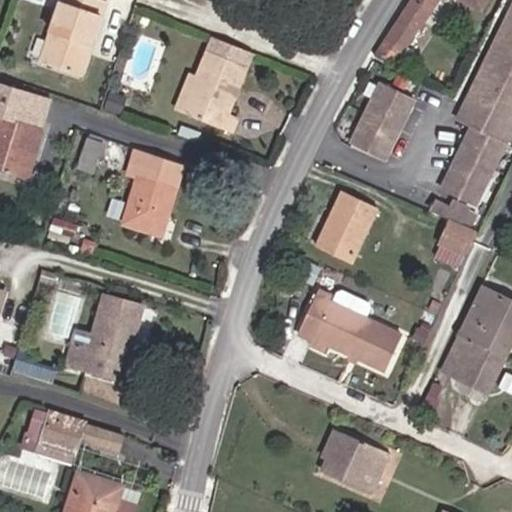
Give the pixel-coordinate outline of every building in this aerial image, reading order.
[(72,0),(48,63),(58,68),(81,74),(108,2),(100,0),(72,0)] [(414,0),(377,58),(384,63),(388,59),(390,57),(396,60),(413,32),(416,33),(436,0),(439,0),(444,2),(444,0),(455,0),(478,11),(483,0),(414,0)] [(472,127),(443,189),(473,203),(511,119),(511,2),(457,120),(472,127)] [(236,109),(257,51),(219,37),(191,109),(239,127),(245,112),(236,109)] [(383,85),(351,146),(382,163),(414,102),(383,85)] [(0,167),(17,174),(36,126),(4,114),(10,96),(0,93),(0,167)] [(43,129),(36,126),(17,174),(25,177),(43,129)] [(188,160),(151,150),(128,224),(163,233),(188,160)] [(373,206),(341,190),(317,244),(350,259),(373,206)] [(436,203),(432,212),(447,218),(451,210),(436,203)] [(466,210),(453,204),(451,210),(447,218),(461,224),(466,210)] [(476,231),(449,219),(439,242),(465,254),(476,231)] [(0,335),(16,295),(0,288),(0,335)] [(320,312),(306,306),(295,330),(308,337),(305,342),(321,350),(325,343),(383,368),(399,333),(363,316),(368,303),(362,297),(348,291),(335,293),(329,305),(324,303),(320,312)] [(505,366),(511,350),(511,312),(480,296),(456,343),(460,344),(505,366)] [(124,381),(147,309),(109,297),(98,334),(80,328),(68,363),(88,370),(124,381)] [(505,366),(460,344),(443,381),(486,402),(505,366)] [(11,375),(21,349),(12,346),(1,371),(11,375)] [(23,372),(51,382),(56,371),(28,360),(23,372)] [(133,441),(60,416),(47,458),(76,466),(84,446),(126,460),(133,441)] [(388,457),(343,435),(324,474),(369,495),(388,457)] [(120,511),(123,507),(132,484),(89,471),(74,511),(120,511)]
